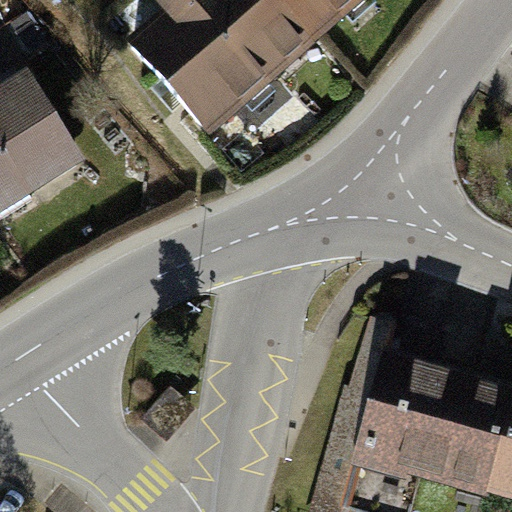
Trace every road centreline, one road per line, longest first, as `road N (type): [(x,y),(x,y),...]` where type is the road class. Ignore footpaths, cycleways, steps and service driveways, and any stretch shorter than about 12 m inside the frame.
road 1 (tertiary): [(23,357),(187,258),(325,205)]
road 2 (tertiary): [(325,205),(503,0)]
road 3 (tertiary): [(166,511),(23,357)]
road 4 (tertiary): [(325,205),(511,261)]
